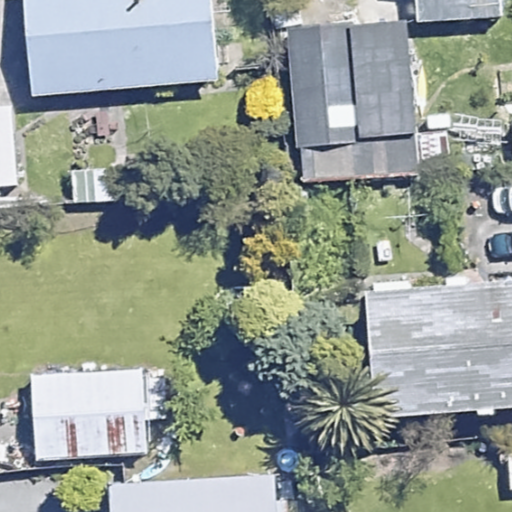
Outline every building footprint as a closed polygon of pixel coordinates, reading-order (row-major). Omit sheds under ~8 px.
[(214,0),(0,0),(0,39),(5,96),(222,78),(214,0)] [(400,19),(300,26),(309,147),(410,139),(400,19)] [(12,116),(0,116),(0,195),(12,195),(12,116)] [(511,289),(397,300),(407,403),(511,392),(511,289)] [(145,365),(27,372),(32,453),(150,446),(145,365)] [(270,511),(268,483),(116,493),(117,511),(270,511)]
